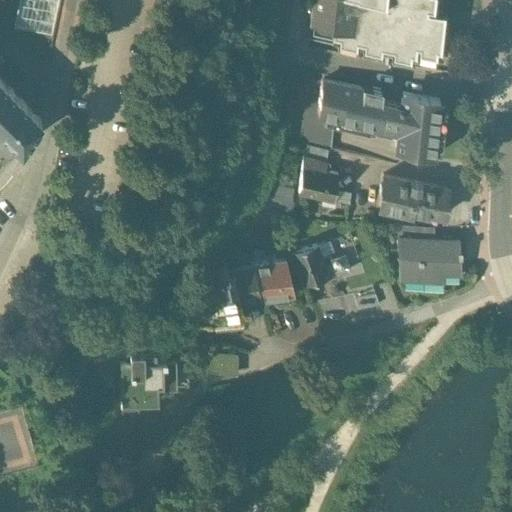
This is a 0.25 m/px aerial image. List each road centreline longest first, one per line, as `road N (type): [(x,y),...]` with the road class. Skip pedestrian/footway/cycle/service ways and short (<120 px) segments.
road 1 (residential): [(509,277),(358,342),(287,365),(259,363)]
road 2 (residential): [(510,81),(291,64)]
road 3 (residential): [(509,277),(510,81)]
